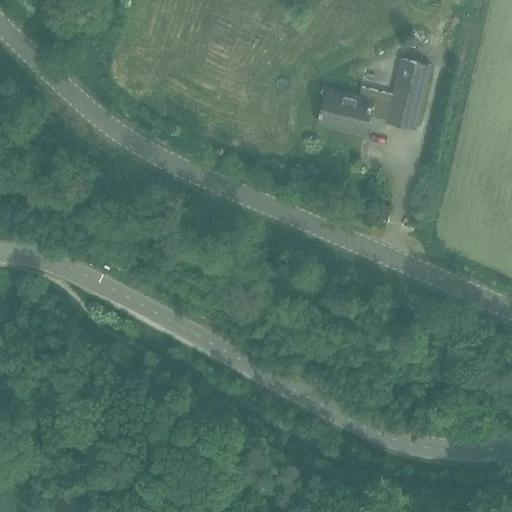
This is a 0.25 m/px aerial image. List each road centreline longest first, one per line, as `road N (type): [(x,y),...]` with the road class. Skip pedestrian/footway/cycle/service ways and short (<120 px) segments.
road 1 (unclassified): [(0,39),(99,123),(179,167),(421,266),(511,313)]
road 2 (tertiary): [(511,447),(435,455),(394,442),(327,416),(106,290),(50,265),(0,255)]
